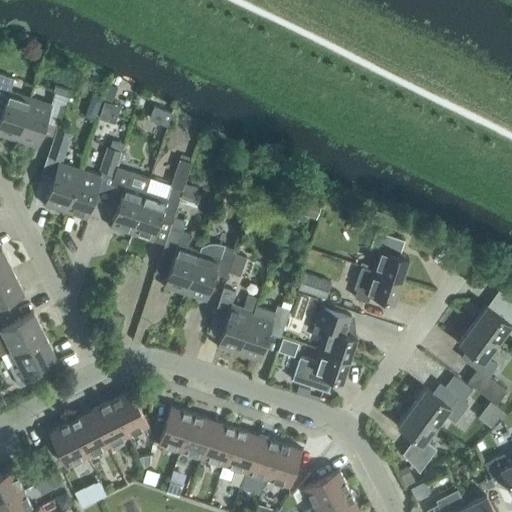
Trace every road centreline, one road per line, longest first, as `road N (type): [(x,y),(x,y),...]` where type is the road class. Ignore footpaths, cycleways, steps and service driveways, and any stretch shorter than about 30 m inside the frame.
road 1 (residential): [(341,423),(193,370),(156,362),(98,370)]
road 2 (residential): [(0,174),(98,370)]
road 3 (residential): [(341,423),(462,262)]
